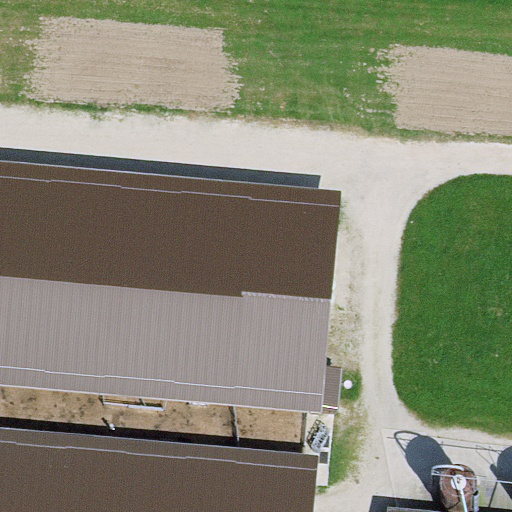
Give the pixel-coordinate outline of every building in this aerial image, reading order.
[(57,22),(56,92),(133,93),(135,24),(57,22)] [(143,96),(221,99),(223,30),(145,27),(143,96)] [(485,124),(488,54),(408,51),(405,120),(485,124)] [(490,126),(511,127),(511,58),(492,58),(490,126)] [(0,178),(0,399),(326,419),(340,198),(0,178)] [(0,438),(0,511),(315,511),(318,456),(0,438)]
